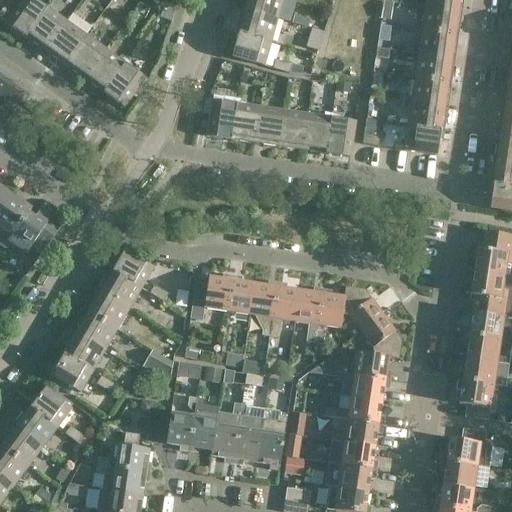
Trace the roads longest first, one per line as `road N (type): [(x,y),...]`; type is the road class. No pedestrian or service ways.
road 1 (residential): [(440,324),(390,280),(210,252),(157,260),(100,222)]
road 2 (residential): [(450,188),(147,150)]
road 3 (residential): [(450,188),(478,0)]
road 4 (residential): [(408,511),(440,324)]
road 5 (residential): [(147,150),(0,48)]
road 6 (residential): [(0,361),(100,222)]
road 7 (residential): [(147,150),(211,0)]
